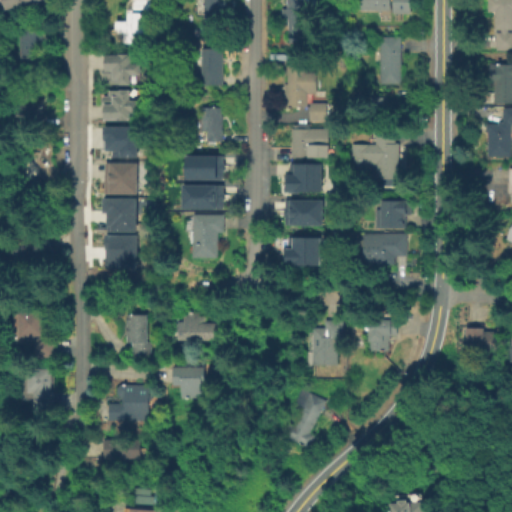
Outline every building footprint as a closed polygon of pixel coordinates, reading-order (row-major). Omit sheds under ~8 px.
[(40,0),(9,9),(6,0),(40,0)] [(152,0),(152,17),(155,17),(154,31),(146,31),(146,42),(125,41),(125,31),(120,31),(120,28),(117,28),(117,19),(128,19),(129,8),(135,8),(135,0),(152,0)] [(220,0),(221,4),(225,4),(225,24),(207,25),(207,0),(220,0)] [(304,0),(304,28),(306,28),(306,41),(290,40),(290,29),(289,29),(289,17),(283,17),(283,6),(288,5),(288,0),(304,0)] [(359,9),(359,0),(390,0),(390,9),(359,9)] [(394,13),(394,0),(410,0),(410,13),(394,13)] [(511,0),(511,30),(507,30),(507,33),(511,33),(511,51),(495,51),(495,33),(500,33),(500,30),(494,30),(493,12),(488,12),(487,0),(511,0)] [(40,46),(40,53),(42,53),(42,64),(21,64),(21,28),(43,27),(43,46),(40,46)] [(401,35),(401,83),(380,83),(380,35),(401,35)] [(225,47),(225,83),(206,83),(206,74),(204,74),(204,47),(225,47)] [(104,78),(105,50),(135,51),(135,78),(104,78)] [(305,51),(305,66),(306,66),(306,71),(317,71),(316,92),(308,92),(308,105),(286,105),(286,82),(289,82),(290,51),(305,51)] [(511,64),(511,103),(495,103),(495,84),(491,84),(491,64),(511,64)] [(131,86),(131,97),(137,97),(137,117),(102,117),(102,86),(131,86)] [(388,95),(387,120),(371,120),(372,95),(388,95)] [(44,98),(44,125),(12,124),(12,98),(44,98)] [(327,101),(327,119),(311,119),(311,101),(327,101)] [(202,135),(202,105),(223,106),(223,135),(202,135)] [(511,109),(511,138),(509,138),(509,158),(485,158),(486,133),(484,134),(484,125),(496,125),(496,123),(500,123),(501,109),(511,109)] [(104,125),(104,139),(106,139),(106,149),(112,149),(112,156),(137,156),(138,125),(104,125)] [(331,127),(331,147),(329,146),(313,146),(313,156),(294,155),(294,127),(331,127)] [(397,128),(396,142),(400,142),(399,178),(376,177),(377,127),(397,128)] [(187,155),(223,155),(223,163),(224,163),(224,170),(223,170),(223,178),(187,178),(187,155)] [(27,186),(22,187),(19,186),(16,184),(13,181),(12,177),(12,172),(11,168),(15,164),(20,161),(29,160),(32,161),(38,165),(40,171),(40,175),(39,177),(38,179),(34,184),(27,186)] [(105,162),(104,192),(137,193),(137,162),(105,162)] [(289,163),(289,173),(284,173),(284,191),(321,192),(321,163),(289,163)] [(183,184),(223,184),(223,192),(224,192),(224,194),(227,194),(227,198),(224,198),(224,199),(223,199),(223,208),(183,208),(183,184)] [(102,197),(103,211),(107,211),(108,230),(136,230),(136,196),(102,197)] [(285,199),(290,199),(290,198),(323,199),(322,225),(290,224),(290,223),(285,223),(285,199)] [(380,224),(380,198),(408,198),(408,224),(380,224)] [(226,213),(226,231),(220,231),(220,256),(196,256),(195,213),(226,213)] [(37,227),(40,234),(46,232),(55,253),(38,260),(35,253),(18,261),(9,239),(37,227)] [(407,232),(407,254),(395,254),(395,262),(360,262),(360,248),(365,248),(365,231),(407,232)] [(104,233),(104,248),(108,248),(108,265),(136,267),(137,233),(104,233)] [(287,236),(287,247),(285,247),(285,263),(319,264),(320,236),(287,236)] [(223,322),(222,338),(217,338),(217,339),(181,339),(181,326),(186,326),(186,311),(201,311),(201,314),(208,314),(208,322),(223,322)] [(41,312),(41,336),(53,336),(52,355),(32,355),(32,340),(11,340),(12,312),(41,312)] [(149,313),(149,340),(151,340),(152,356),(133,356),(133,341),(129,341),(129,313),(149,313)] [(336,365),(312,365),(313,328),(322,328),(322,318),(343,318),(343,336),(336,336),(336,365)] [(388,350),(369,350),(369,319),(398,319),(398,334),(388,334),(388,350)] [(494,333),(493,354),(462,354),(463,329),(482,330),(482,333),(494,333)] [(204,365),(204,382),(201,382),(200,396),(180,396),(181,384),(171,383),(172,365),(204,365)] [(22,396),(22,366),(53,366),(53,396),(22,396)] [(148,383),(148,419),(108,419),(109,401),(123,401),(122,396),(118,394),(117,391),(117,386),(121,382),(148,383)] [(309,446),(279,430),(285,418),(296,423),(304,407),(293,402),(300,389),(325,402),(311,431),(316,434),(309,446)] [(104,440),(144,440),(143,458),(103,458),(104,440)] [(422,501),(424,501),(424,511),(386,511),(386,503),(393,502),(393,496),(397,496),(397,493),(406,492),(407,495),(410,495),(410,498),(423,496),(422,501)]
